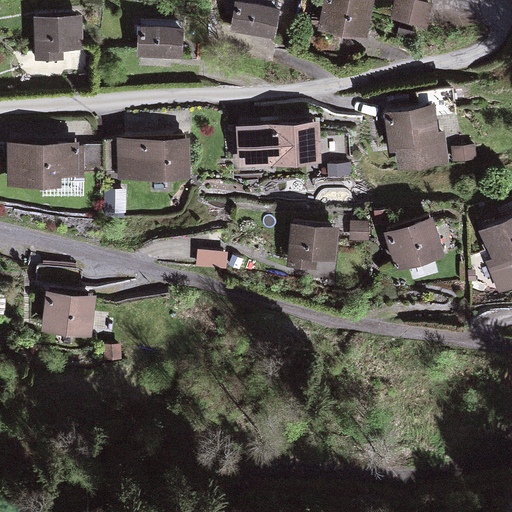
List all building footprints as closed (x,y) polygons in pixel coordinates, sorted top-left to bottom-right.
[(279,3),(255,0),(235,0),(232,27),(275,33),(279,3)] [(376,0),(322,0),(317,25),(369,37),(376,0)] [(433,0),(397,0),(393,17),(428,25),(433,0)] [(81,12),(34,13),(34,58),(67,58),(67,45),(82,45),(81,12)] [(182,21),(138,20),(137,55),(182,56),(182,21)] [(437,102),(384,107),(388,150),(397,149),(399,169),(451,164),(446,119),(438,120),(437,102)] [(321,116),(237,122),(240,166),(324,160),(321,116)] [(189,133),(117,135),(118,179),(190,177),(189,133)] [(82,137),(6,137),(7,183),(62,183),(62,173),(82,172),(82,137)] [(456,141),(456,155),(479,154),(478,141),(456,141)] [(432,213),(387,227),(400,269),(445,254),(432,213)] [(511,260),(511,214),(480,227),(495,267),(511,260)] [(341,224),(292,218),(286,267),(317,271),(318,257),(337,259),(341,224)] [(370,222),(352,221),(351,236),(369,238),(370,222)] [(98,293),(47,285),(40,327),(91,335),(98,293)]
